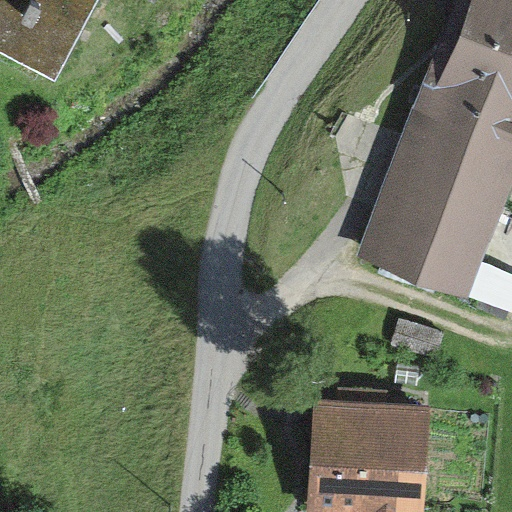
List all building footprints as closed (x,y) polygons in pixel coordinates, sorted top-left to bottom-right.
[(0,0),(0,50),(46,74),(85,0),(0,0)] [(511,0),(449,0),(410,103),(510,141),(511,136),(511,0)] [(511,148),(510,141),(410,103),(398,134),(414,140),(370,258),(456,291),(511,150),(511,148)] [(385,342),(428,357),(436,333),(392,318),(385,342)] [(353,511),(421,511),(424,407),(366,406),(367,390),(334,389),(333,403),(314,402),(309,508),(354,510),(353,511)]
